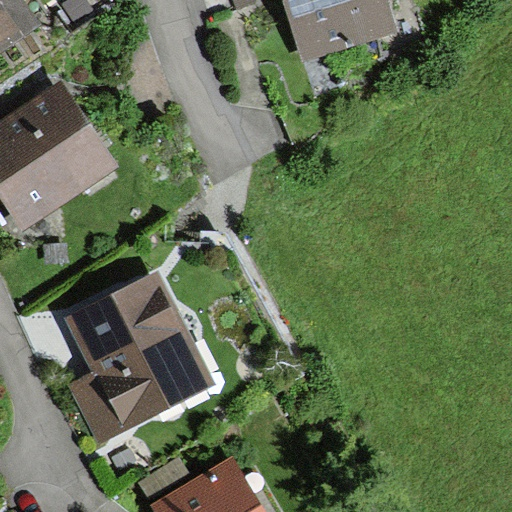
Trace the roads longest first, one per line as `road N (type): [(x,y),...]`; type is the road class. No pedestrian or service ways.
road 1 (residential): [(159,0),(177,67),(229,160)]
road 2 (residential): [(0,321),(49,450)]
